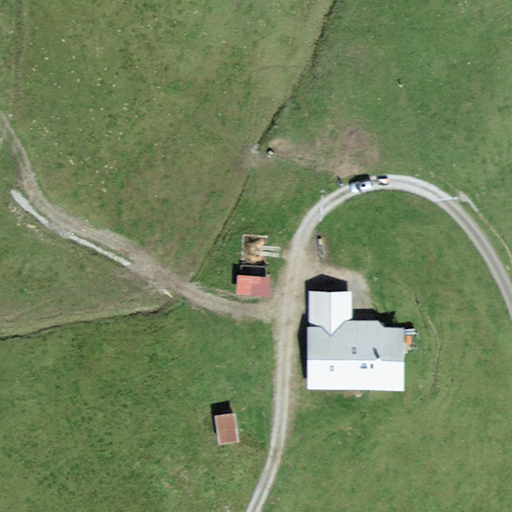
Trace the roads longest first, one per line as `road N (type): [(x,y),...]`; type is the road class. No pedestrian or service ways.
road 1 (track): [(511,296),(456,210),(422,185),(365,184),(313,215),(291,266),(274,456),(252,511)]
road 2 (track): [(0,120),(33,192),(50,208),(210,301),(243,311),(284,309)]
